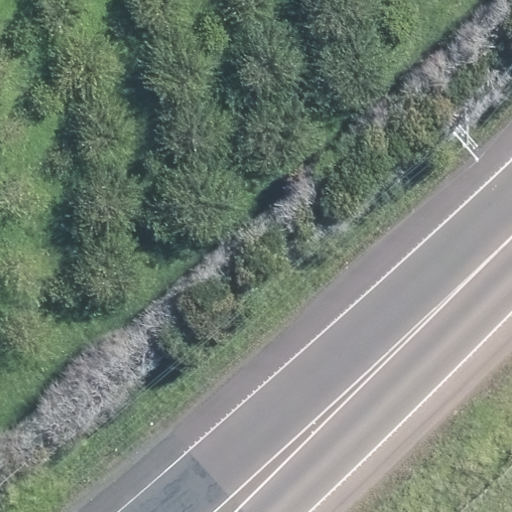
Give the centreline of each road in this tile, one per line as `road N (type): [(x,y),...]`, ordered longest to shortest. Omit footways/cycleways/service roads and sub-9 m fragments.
road 1 (secondary): [(179,511),(491,263)]
road 2 (secondary): [(491,263),(243,511)]
